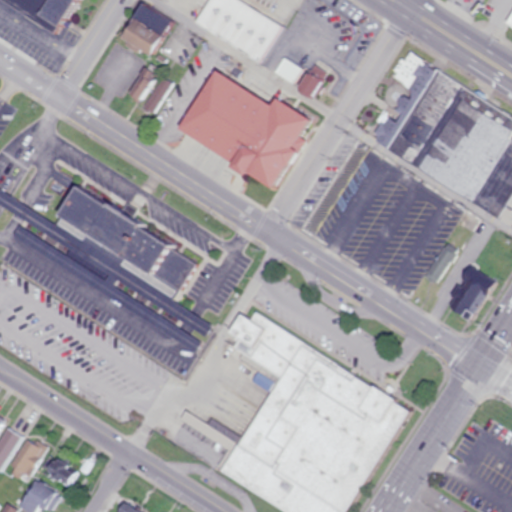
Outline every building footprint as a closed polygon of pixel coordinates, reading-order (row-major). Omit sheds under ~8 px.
[(0,0),(59,30),(67,23),(78,0),(0,0)] [(208,0),(195,24),(262,61),(283,23),(240,0),(208,0)] [(119,35),(148,54),(160,34),(131,16),(119,35)] [(275,72),(292,83),(302,69),(285,57),(275,72)] [(511,230),(511,114),(410,57),(395,85),(401,88),(367,148),(511,230)] [(321,79),(307,70),(296,87),(311,96),(321,79)] [(216,74),(181,127),(230,159),(223,165),(239,176),(243,166),(271,185),(292,154),(284,149),(304,118),(278,101),(271,111),(216,74)] [(0,175),(12,183),(232,325),(224,333),(131,276),(128,281),(219,340),(212,351),(21,230),(29,220),(116,276),(121,268),(0,191),(0,175)] [(69,216),(96,176),(219,253),(192,294),(69,216)] [(233,470),(299,511),(357,511),(421,408),(313,340),(233,470)] [(22,436),(7,427),(0,437),(0,471),(1,472),(22,436)] [(45,449),(27,440),(10,475),(28,484),(45,449)] [(43,472),(69,487),(78,471),(53,456),(43,472)] [(39,490),(48,496),(50,491),(42,486),(39,490)]
